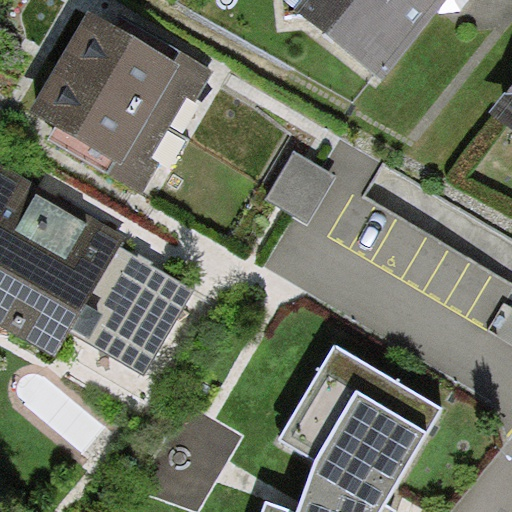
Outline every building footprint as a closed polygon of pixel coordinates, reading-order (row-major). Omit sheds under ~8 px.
[(449,0),(297,0),(291,8),(383,82),(449,0)] [(89,10),(59,63),(170,127),(188,97),(197,102),(215,71),(180,51),(175,60),(105,19),(89,10)] [(152,157),(170,127),(59,63),(30,113),(45,121),(114,162),(107,173),(141,194),(160,162),(152,157)] [(511,84),(491,111),(511,128),(511,84)] [(337,176),(296,151),(267,197),(307,223),(337,176)] [(128,236),(0,161),(0,323),(55,356),(71,330),(146,375),(195,290),(122,245),(128,236)] [(442,408),(335,345),(278,439),(315,458),(296,511),(266,500),(261,511),(381,511),(387,504),(442,408)]
